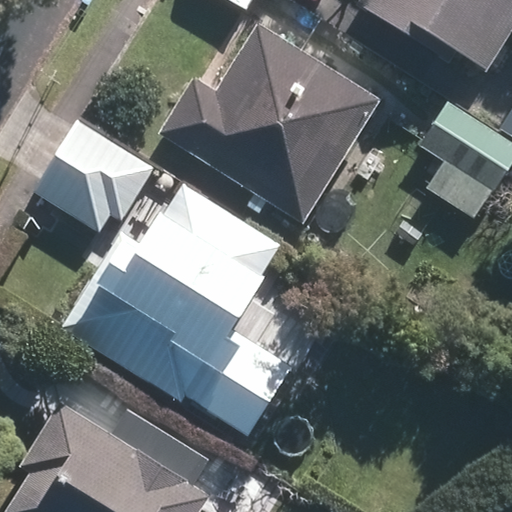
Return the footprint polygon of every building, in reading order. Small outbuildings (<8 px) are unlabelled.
[(511,0),(357,0),(356,3),(449,61),(457,48),(486,66),(511,22),(511,0)] [(301,223),(378,97),(254,23),(215,87),(191,73),(154,134),(301,223)] [(511,167),(511,144),(446,101),(417,146),(442,162),(426,186),(478,219),(511,167)] [(511,106),(500,124),(511,132),(511,106)] [(156,164),(79,119),(35,193),(112,238),(156,164)] [(289,367),(228,331),(257,285),(282,243),(181,182),(162,214),(146,204),(112,259),(106,256),(62,327),(245,438),(289,367)] [(0,511),(198,511),(210,494),(60,401),(0,496),(0,511)]
